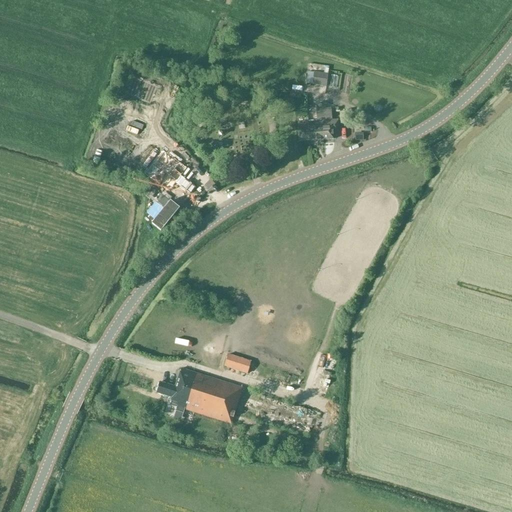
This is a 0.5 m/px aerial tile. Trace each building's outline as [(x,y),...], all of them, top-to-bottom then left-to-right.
[(326,87),(327,75),(313,73),(312,85),(326,87)] [(329,108),(322,109),(323,121),(324,131),(323,131),(323,140),(333,140),(333,133),(338,133),(338,120),(330,121),(329,108)] [(323,121),(322,109),(316,109),(317,119),(318,119),(318,121),(307,122),(309,141),(323,140),(323,131),(324,131),(323,121)] [(351,124),(351,112),(341,112),(341,124),(351,124)] [(299,142),(309,141),(307,122),(298,123),(299,142)] [(180,211),(170,203),(152,226),(161,234),(180,211)] [(247,374),(251,362),(228,355),(224,367),(247,374)] [(159,382),(156,393),(171,398),(169,405),(177,407),(175,411),(183,414),(185,410),(231,425),(243,389),(181,369),(175,387),(159,382)]
